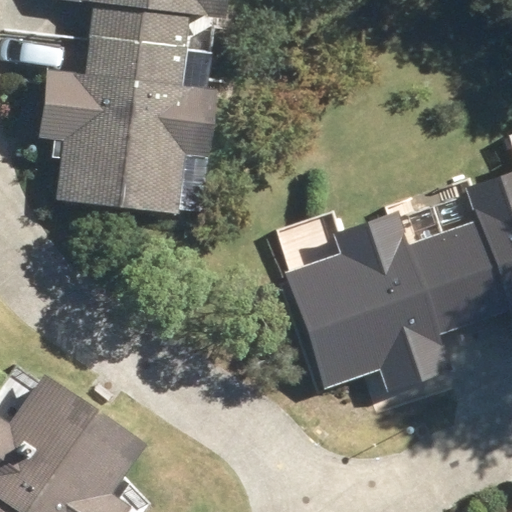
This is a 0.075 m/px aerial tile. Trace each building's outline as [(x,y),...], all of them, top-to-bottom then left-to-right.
[(89,37),(184,51),(188,17),(226,22),(228,0),(69,0),(93,3),(89,37)] [(179,89),(184,51),(89,37),(83,78),(47,73),(38,140),(63,143),(56,202),(177,218),(184,157),(207,160),(215,94),(179,89)] [(511,173),(465,190),(476,223),(441,234),(472,325),(507,314),(511,327),(511,173)] [(408,245),(396,213),(331,235),(338,256),(283,274),(323,392),(379,372),(387,394),(452,372),(440,336),(472,325),(441,234),(408,245)] [(0,511),(129,511),(133,507),(113,492),(141,451),(41,380),(8,425),(0,418),(0,511)]
